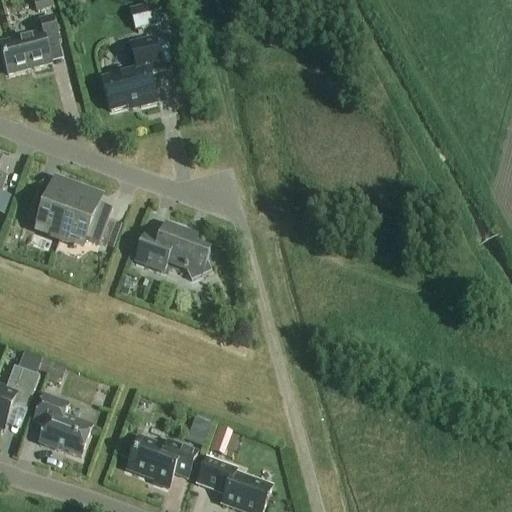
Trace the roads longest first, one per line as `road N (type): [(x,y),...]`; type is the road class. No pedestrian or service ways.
road 1 (residential): [(318,511),(238,216),(0,126)]
road 2 (residential): [(0,469),(115,511)]
